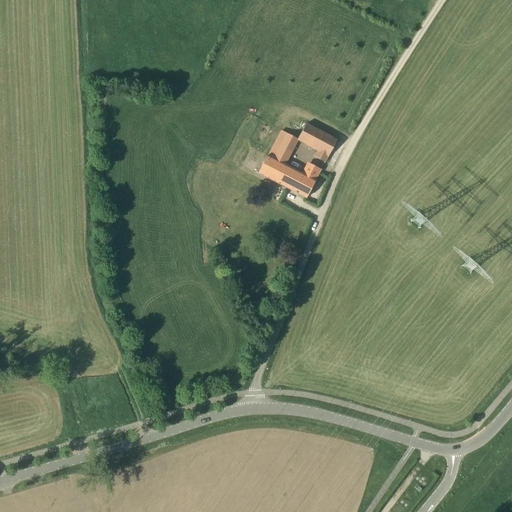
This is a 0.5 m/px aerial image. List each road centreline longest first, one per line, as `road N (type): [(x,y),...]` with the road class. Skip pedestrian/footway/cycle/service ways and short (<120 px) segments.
road 1 (residential): [(256,407),(259,369),(331,184),(424,28)]
road 2 (tertiary): [(0,480),(256,407)]
road 3 (tertiary): [(454,451),(314,413),(256,407)]
